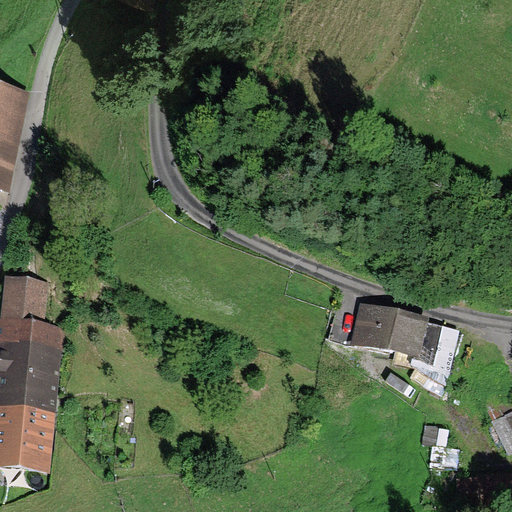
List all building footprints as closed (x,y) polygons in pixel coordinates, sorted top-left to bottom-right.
[(0,189),(18,101),(0,97),(0,189)] [(0,407),(56,412),(63,330),(47,325),(50,281),(5,276),(1,321),(0,320),(0,407)] [(451,337),(357,314),(348,352),(442,374),(451,337)] [(0,466),(52,470),(56,412),(0,407),(0,466)] [(511,417),(491,427),(503,452),(511,447),(511,417)] [(511,481),(459,483),(460,511),(511,509),(511,481)]
